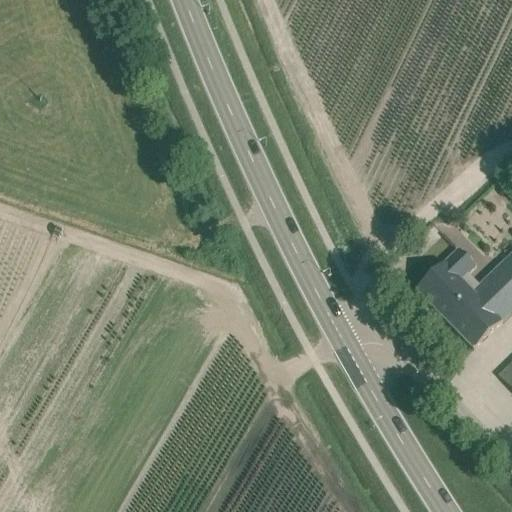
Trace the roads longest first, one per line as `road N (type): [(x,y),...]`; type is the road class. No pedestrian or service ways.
road 1 (tertiary): [(348,353),(277,215),(185,0)]
road 2 (unclassified): [(511,464),(389,349),(348,353)]
road 3 (tertiary): [(445,511),(348,353)]
